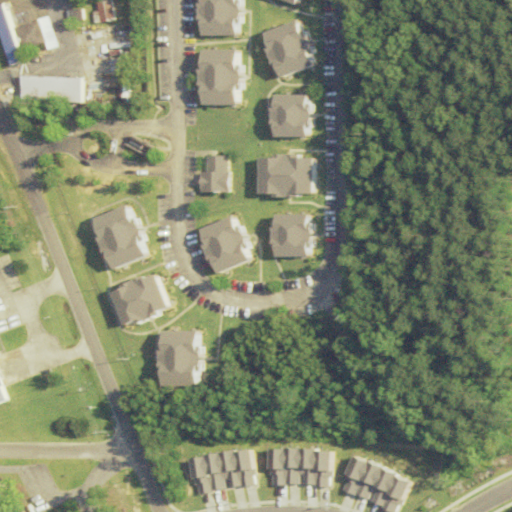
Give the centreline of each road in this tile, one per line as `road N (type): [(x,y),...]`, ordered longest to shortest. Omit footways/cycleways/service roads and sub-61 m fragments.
road 1 (tertiary): [(154,511),(0,140)]
road 2 (residential): [(0,450),(125,445)]
